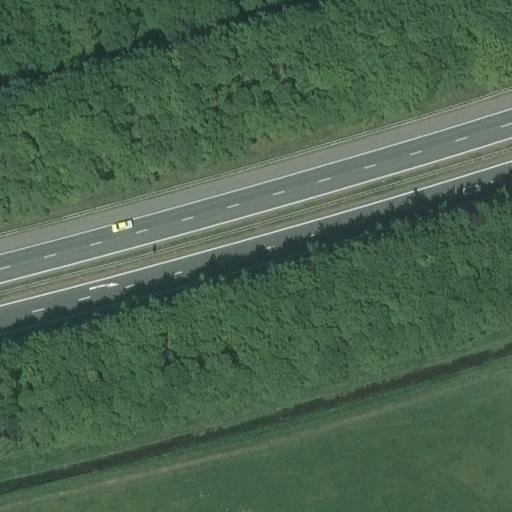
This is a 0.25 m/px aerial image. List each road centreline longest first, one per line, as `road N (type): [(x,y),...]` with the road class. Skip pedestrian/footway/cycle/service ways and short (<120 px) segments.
road 1 (motorway): [(511,123),(325,183),(0,269)]
road 2 (motorway): [(0,320),(511,177)]
